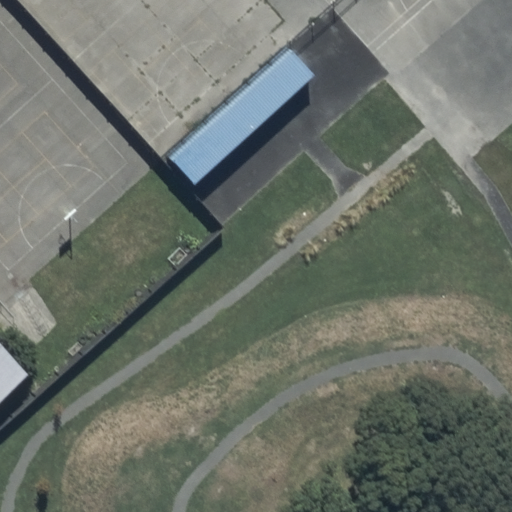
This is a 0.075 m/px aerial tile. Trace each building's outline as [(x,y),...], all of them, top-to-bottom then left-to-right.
[(289,243),(257,207),(177,277),(205,309),(177,334),(253,420),(469,229),(482,244),(511,217),(511,28),(383,141),(358,113),(277,185),(310,224),(289,243)] [(262,152),(228,113),(190,147),(225,185),(262,152)] [(0,383),(26,360),(0,332),(0,383)] [(396,399),(368,366),(315,411),(343,444),(396,399)] [(0,488),(0,493),(16,511),(213,511),(107,394),(0,488)]
